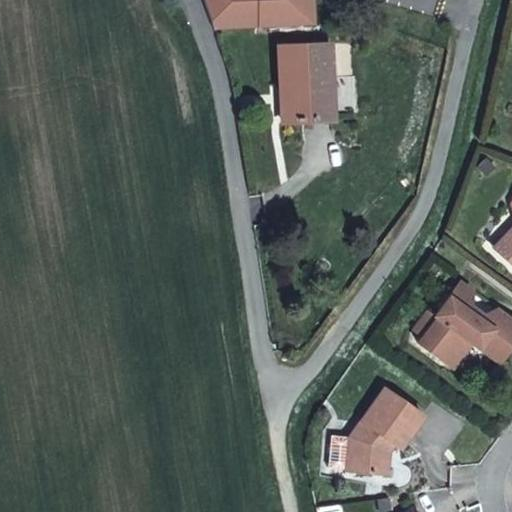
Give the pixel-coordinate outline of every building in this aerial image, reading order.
[(336,34),(289,32),(288,74),(292,74),(291,104),(337,104),(339,64),(335,64),(336,34)] [(511,221),(501,234),(503,239),(494,249),(511,265),(511,221)] [(503,239),(501,234),(490,246),(494,249),(503,239)] [(458,281),(434,315),(437,317),(418,343),(447,364),(466,338),(471,342),(498,362),(511,343),(506,339),(511,331),(511,320),(495,309),(481,315),(478,319),(466,310),(468,306),(470,290),(458,281)] [(481,315),(468,306),(466,310),(478,319),(481,315)] [(452,367),(471,342),(466,338),(447,364),(452,367)] [(381,385),(348,435),(346,469),(386,471),(388,451),(384,448),(390,440),(400,447),(421,413),(381,385)]
